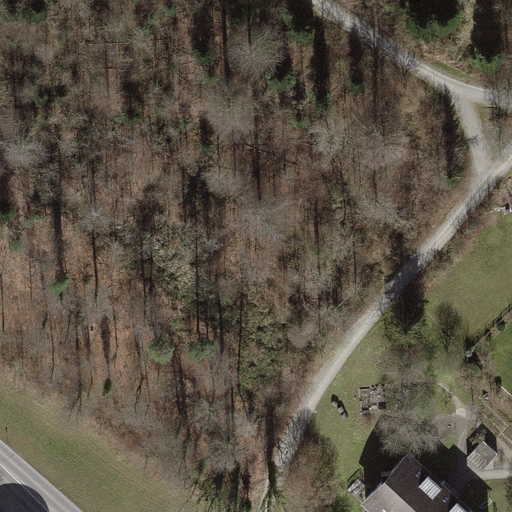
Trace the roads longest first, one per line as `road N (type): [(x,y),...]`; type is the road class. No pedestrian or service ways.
road 1 (track): [(269,511),(293,446),(342,367),(511,158)]
road 2 (track): [(309,0),(463,96),(511,96)]
